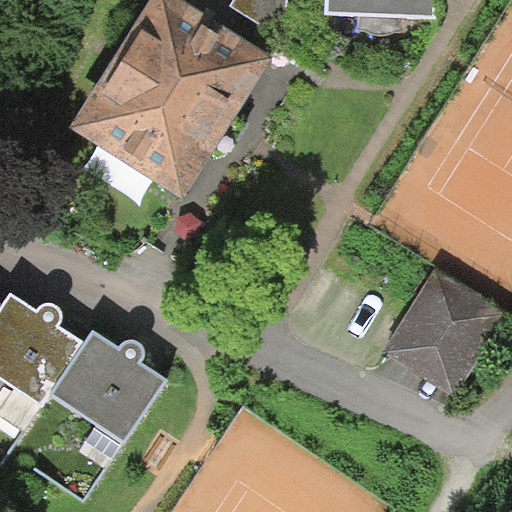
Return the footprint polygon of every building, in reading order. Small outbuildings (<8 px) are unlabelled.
[(173,0),(156,0),(70,134),(181,206),(230,130),(273,64),(217,28),(173,0)] [(325,4),(325,0),(173,0),(217,28),(231,8),(242,15),(263,29),(288,15),(289,2),(325,4)] [(325,17),(437,20),(437,0),(325,0),(325,4),(325,17)] [(505,317),(436,275),(386,356),(456,398),(505,317)] [(0,310),(0,375),(44,404),(52,394),(85,342),(59,326),(63,321),(62,312),(57,306),(51,304),(43,306),(39,311),(13,294),(4,305),(0,310)] [(52,394),(123,441),(167,379),(141,362),(145,357),(145,349),(140,343),(132,341),(124,343),(121,348),(93,330),(85,342),(52,394)]
